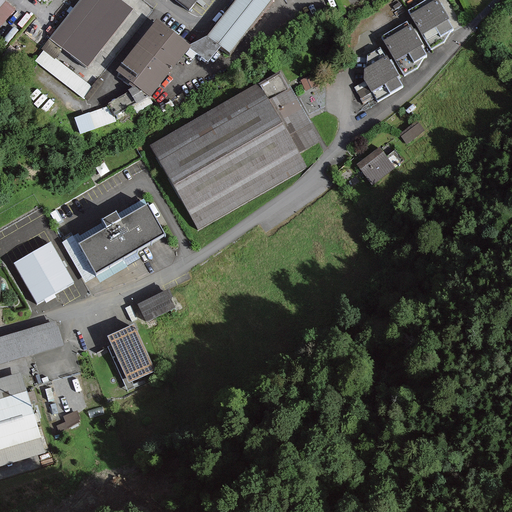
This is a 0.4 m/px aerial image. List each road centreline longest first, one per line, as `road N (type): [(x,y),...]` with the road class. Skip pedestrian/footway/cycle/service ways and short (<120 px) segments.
road 1 (residential): [(0,331),(193,258),(279,201),(346,135)]
road 2 (residential): [(346,135),(472,29)]
